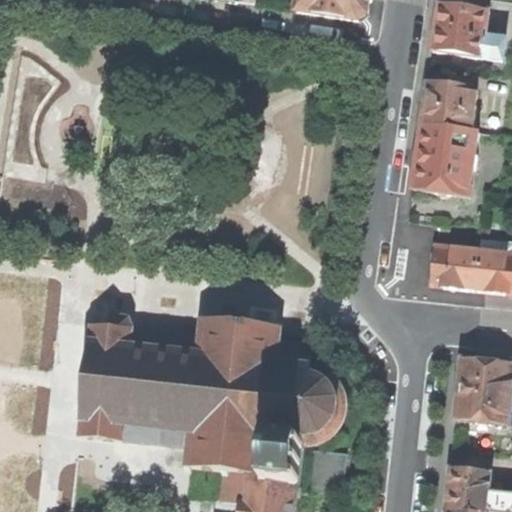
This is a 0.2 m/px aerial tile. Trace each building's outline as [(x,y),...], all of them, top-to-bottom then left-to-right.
[(368,14),(370,0),(297,0),(296,13),(358,22),(368,14)] [(484,60),(487,40),(490,14),(440,6),(437,27),(433,53),(452,56),(452,57),(465,59),(465,57),(484,60)] [(506,43),(487,40),(484,60),(503,63),(506,43)] [(426,103),(423,127),(474,134),(478,109),(477,109),(479,92),(429,85),(426,103)] [(474,134),(423,127),(419,154),(414,191),(436,194),(436,196),(452,198),(452,196),(471,199),(480,135),(474,134)] [(483,230),(482,242),(489,243),(490,231),(483,230)] [(482,242),(480,253),(509,256),(510,245),(489,243),(482,242)] [(480,253),(437,248),(435,266),(433,287),(476,292),(480,253)] [(511,256),(509,256),(480,253),(476,292),(498,294),(511,295),(511,256)] [(112,330),(96,329),(94,342),(93,356),(90,383),(88,412),(86,424),(85,440),(127,444),(127,443),(193,450),(191,472),(196,472),(197,468),(230,471),(248,473),(248,479),(266,481),(302,485),(304,485),(308,446),(315,444),(324,442),(333,438),(340,433),(345,426),(349,417),(352,408),(352,400),(349,390),(344,379),(336,372),(325,366),(316,364),(318,343),(279,339),(280,327),(281,323),(275,322),(274,327),(249,325),(249,321),(244,320),(243,325),(212,322),(213,317),(207,317),(204,339),(138,333),(133,320),(119,318),(112,330)] [(346,357),(353,347),(343,340),(332,334),(326,344),(346,357)] [(511,394),(511,390),(511,367),(463,362),(460,388),(457,422),(476,424),(476,425),(492,427),(492,426),(508,427),(511,394)] [(350,452),(322,449),(318,490),(346,492),(350,452)] [(245,503),(248,479),(248,473),(230,471),(227,501),(245,503)] [(499,511),(501,498),(489,496),(491,476),(452,472),(450,491),(447,511),(499,511)] [(244,511),(299,511),(302,485),(266,481),(248,479),(245,503),(244,511)] [(511,511),(511,496),(501,496),(501,498),(499,511),(511,511)]
